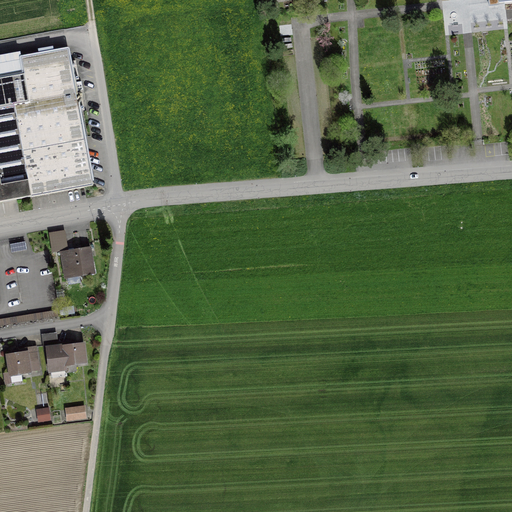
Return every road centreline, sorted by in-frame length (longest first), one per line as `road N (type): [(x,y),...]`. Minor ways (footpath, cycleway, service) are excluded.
road 1 (residential): [(511,172),(117,205)]
road 2 (track): [(117,205),(87,0)]
road 3 (residential): [(86,511),(109,317)]
